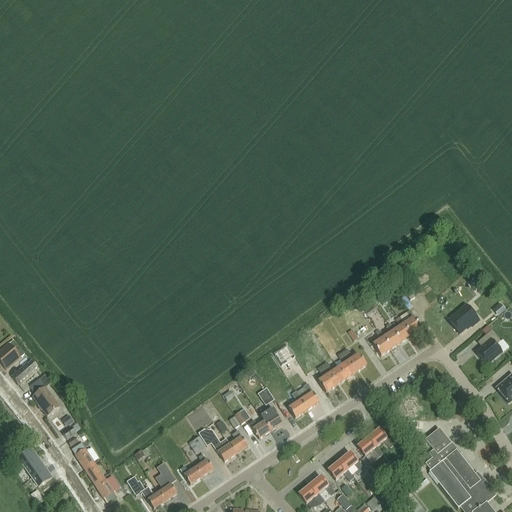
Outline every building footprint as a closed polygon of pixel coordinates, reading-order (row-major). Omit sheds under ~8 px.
[(415,299),(409,291),(405,294),(410,302),(415,299)] [(371,300),(361,307),(364,311),(367,316),(377,309),(371,300)] [(466,306),(448,321),(457,332),(460,336),(470,327),(472,329),(479,322),(477,319),(466,306)] [(403,326),(411,338),(421,331),(413,319),(414,319),(410,312),(406,315),(405,316),(402,319),(405,325),(404,325),(403,326)] [(394,332),(394,333),(401,345),(411,338),(403,326),(404,325),(400,319),(396,322),(400,328),(394,332)] [(384,339),(383,339),(391,351),(401,345),(394,333),(394,332),(390,325),(386,328),(390,335),(384,339)] [(380,342),(373,347),(380,358),(391,351),(383,339),(384,339),(380,332),(376,335),(380,342)] [(486,367),(491,363),(501,354),(496,347),(501,343),(491,332),(486,337),(490,342),(476,355),(486,367)] [(13,343),(8,347),(0,353),(0,364),(6,372),(24,357),(13,343)] [(359,356),(348,363),(356,375),(366,368),(359,356)] [(297,360),(290,364),(297,374),(303,370),(297,360)] [(27,365),(11,378),(18,387),(38,370),(32,362),(28,366),(27,365)] [(348,363),(338,370),(346,382),(356,375),(348,363)] [(346,382),(338,370),(333,373),(327,364),(322,367),(324,371),(328,377),(336,388),(346,382)] [(328,377),(318,383),(326,395),(336,388),(328,377)] [(508,405),(511,401),(511,377),(496,391),(508,405)] [(60,408),(39,381),(30,389),(36,397),(32,399),(47,418),(60,408)] [(312,395),(313,394),(308,386),(303,389),(309,397),(302,402),(301,402),(308,412),(319,405),(312,395)] [(267,391),(258,397),(266,408),(275,402),(267,391)] [(230,392),(224,397),(227,403),(234,398),(230,392)] [(302,402),(298,395),(296,393),(292,397),(297,405),(288,411),(295,421),(308,412),(301,402),(302,402)] [(282,425),(276,417),(277,416),(273,410),(260,418),(264,424),(270,434),(282,425)] [(234,418),(235,419),(241,427),(250,420),(244,411),(234,418)] [(235,419),(229,423),(235,431),(241,427),(235,419)] [(270,434),(264,424),(258,428),(254,422),(248,426),(259,442),(270,434)] [(222,423),(217,427),(222,436),(228,432),(222,423)] [(72,431),(63,436),(67,442),(76,436),(72,431)] [(379,431),(368,440),(376,449),(377,449),(384,443),(390,451),(394,447),(388,439),(387,440),(379,431)] [(478,483),(474,478),(476,477),(473,474),(459,456),(448,441),(440,431),(425,442),(433,452),(428,456),(429,456),(432,460),(425,466),(430,472),(429,474),(458,511),(460,509),(462,511),(492,511),(487,505),(496,498),(483,480),(478,483)] [(206,448),(211,444),(203,433),(198,436),(206,448)] [(248,449),(241,438),(242,438),(238,433),(232,437),(236,443),(230,447),(226,441),(226,442),(236,457),(248,449)] [(195,456),(206,449),(199,439),(189,447),(195,456)] [(75,440),(67,445),(70,449),(78,445),(75,440)] [(368,440),(357,449),(365,459),(373,452),(379,460),(383,456),(377,449),(376,449),(368,440)] [(224,465),(236,457),(226,442),(214,450),(224,465)] [(31,449),(18,459),(25,469),(38,459),(31,449)] [(85,451),(75,457),(84,472),(94,465),(93,463),(98,460),(92,450),(86,453),(85,451)] [(5,459),(9,465),(15,460),(11,455),(5,459)] [(142,455),(136,459),(139,463),(145,459),(142,455)] [(350,455),(339,463),(347,473),(348,472),(355,467),(361,475),(365,471),(359,463),(358,464),(350,455)] [(174,457),(167,462),(172,470),(179,466),(174,457)] [(202,465),(195,470),(202,480),(214,472),(207,462),(203,457),(198,460),(202,465)] [(38,459),(25,469),(32,479),(45,469),(38,459)] [(339,463),(328,473),(335,483),(344,476),(350,484),(354,480),(348,472),(347,473),(339,463)] [(94,465),(84,472),(94,486),(104,479),(94,465)] [(406,483),(425,468),(422,465),(403,479),(406,483)] [(166,466),(159,470),(163,477),(157,480),(164,491),(159,495),(165,504),(177,496),(171,487),(176,483),(166,466)] [(45,469),(32,479),(39,489),(52,479),(45,469)] [(185,469),(180,472),(190,487),(202,480),(195,470),(188,474),(185,469)] [(385,473),(378,479),(382,485),(390,479),(385,473)] [(104,479),(94,486),(103,500),(113,494),(120,489),(112,478),(106,482),(104,479)] [(165,504),(159,495),(154,498),(149,489),(145,491),(140,483),(138,484),(135,479),(127,484),(136,498),(142,494),(154,511),(165,504)] [(321,479),(310,488),(318,497),(319,496),(325,491),(331,498),(336,495),(329,487),(328,488),(321,479)] [(376,479),(371,483),(378,491),(382,487),(376,479)] [(423,488),(431,483),(428,479),(420,484),(423,488)] [(310,488),(298,497),(306,506),(307,506),(311,510),(321,507),(325,504),(319,496),(318,497),(310,488)] [(325,491),(319,496),(325,504),(331,498),(325,491)] [(44,503),(38,492),(31,497),(38,507),(44,503)] [(345,511),(346,511),(352,508),(342,497),(337,502),(345,511)] [(374,511),(380,507),(374,500),(368,505),(374,511)]
